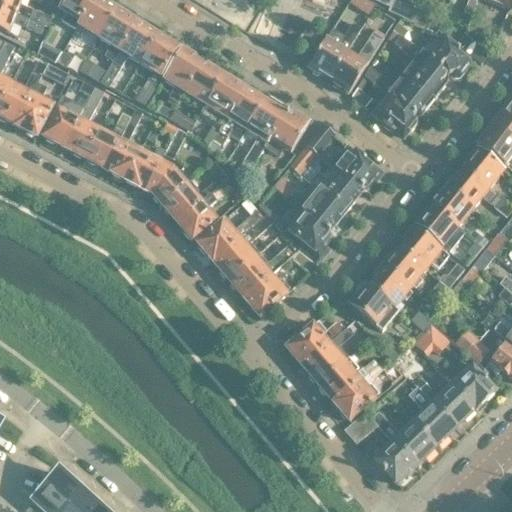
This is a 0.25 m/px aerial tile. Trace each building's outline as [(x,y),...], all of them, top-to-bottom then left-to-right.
[(0,0),(0,8),(45,26),(48,28),(52,19),(20,6),(22,0),(0,0)] [(48,0),(46,6),(55,10),(58,0),(48,0)] [(58,0),(55,10),(59,11),(57,13),(64,18),(61,23),(75,32),(94,0),(58,0)] [(94,0),(75,32),(67,44),(74,48),(85,32),(98,40),(115,13),(113,12),(114,9),(108,5),(104,6),(94,0)] [(371,0),(390,9),(393,0),(371,0)] [(477,2),(470,0),(468,0),(464,13),(471,16),(477,2)] [(511,0),(481,0),(509,11),(511,2),(511,0)] [(389,13),(413,24),(417,14),(393,2),(389,13)] [(45,26),(0,8),(0,31),(9,35),(13,24),(41,35),(45,26)] [(117,14),(115,13),(98,40),(110,48),(104,58),(112,63),(135,26),(127,20),(126,17),(120,13),(117,14)] [(431,20),(417,15),(413,26),(427,31),(431,20)] [(339,50),(325,41),(309,69),(311,70),(311,74),(316,77),(320,75),(329,81),(346,54),(365,24),(357,19),(339,50)] [(135,26),(112,63),(100,83),(108,89),(127,58),(139,66),(156,38),(155,37),(154,33),(149,30),(145,31),(135,26)] [(416,51),(402,40),(393,33),(388,41),(394,45),(393,45),(415,63),(405,76),(434,100),(445,87),(441,84),(447,76),(448,77),(425,59),(416,51)] [(346,54),(329,81),(331,82),(331,87),(335,90),(340,88),(346,91),(345,92),(345,95),(347,96),(349,95),(382,40),(373,34),(356,61),(346,54)] [(407,35),(402,40),(416,51),(421,44),(412,36),(410,38),(407,35)] [(481,66),(490,54),(469,37),(459,48),(481,66)] [(139,66),(152,74),(143,89),(138,90),(132,101),(144,106),(160,79),(177,51),(169,46),(168,42),(162,39),(159,39),(156,38),(139,66)] [(441,39),(425,59),(448,77),(452,76),(455,78),(460,72),(464,72),(468,67),(468,63),(469,61),(441,39)] [(5,44),(0,53),(0,104),(11,85),(0,78),(0,75),(14,49),(5,44)] [(184,54),(181,52),(163,81),(175,89),(168,101),(177,106),(180,101),(202,65),(193,60),(193,56),(187,53),(184,54)] [(84,59),(77,72),(99,84),(105,73),(84,59)] [(202,65),(180,101),(194,110),(198,103),(205,107),(222,78),(220,77),(219,74),(214,71),(212,71),(205,68),(207,65),(204,63),(203,66),(202,65)] [(23,91),(11,85),(0,104),(0,119),(15,127),(38,85),(46,69),(37,64),(23,91)] [(370,70),(365,78),(414,118),(420,110),(424,113),(434,100),(405,76),(394,89),(370,70)] [(225,80),(222,78),(205,107),(225,120),(243,91),(234,85),(233,82),(228,79),(225,80)] [(365,78),(353,96),(351,98),(373,116),(372,116),(392,132),(393,131),(403,139),(408,132),(412,132),(416,126),(416,121),(413,119),(414,118),(365,78)] [(91,98),(95,90),(83,83),(79,92),(91,98)] [(46,90),(38,85),(15,127),(37,139),(54,107),(41,100),(46,90)] [(91,98),(85,108),(63,149),(84,160),(99,131),(87,125),(104,94),(95,90),(91,98)] [(243,91),(225,120),(212,141),(222,146),(234,126),(246,133),(263,104),(262,103),(261,99),(256,96),(252,97),(243,91)] [(58,110),(42,138),(63,149),(85,108),(75,103),(74,106),(63,100),(58,110)] [(246,133),(256,140),(244,162),(253,168),(264,149),(265,149),(266,146),(284,117),(275,111),(274,107),(270,105),(266,106),(263,104),(246,133)] [(161,106),(156,114),(169,120),(173,113),(161,106)] [(511,109),(508,106),(492,126),(511,141),(511,109)] [(287,111),(284,117),(266,146),(265,149),(278,158),(283,149),(290,154),(308,124),(287,111)] [(135,112),(125,132),(104,171),(124,182),(140,152),(142,150),(128,143),(142,116),(135,112)] [(167,124),(163,132),(173,138),(177,130),(167,124)] [(511,157),(511,141),(492,126),(477,146),(505,167),(511,157)] [(101,127),(99,131),(84,160),(104,170),(103,171),(104,171),(125,132),(116,128),(113,133),(101,127)] [(317,157),(334,137),(323,128),(306,148),(316,155),(317,157)] [(178,131),(166,153),(145,193),(146,192),(152,195),(161,207),(190,182),(181,172),(183,170),(180,166),(173,162),(181,147),(191,153),(199,157),(205,146),(199,141),(187,135),(187,136),(178,131)] [(140,152),(124,182),(145,193),(166,153),(157,148),(152,158),(140,152)] [(316,155),(306,148),(289,169),(298,176),(316,155)] [(354,154),(348,149),(342,157),(338,153),(328,165),(336,171),(363,193),(368,193),(372,187),(371,182),(377,174),(383,178),(384,177),(355,153),(354,154)] [(464,169),(463,171),(488,192),(504,173),(476,151),(463,166),(464,169)] [(363,193),(336,171),(319,193),(346,214),(356,201),(353,198),(359,191),(362,194),(363,193)] [(456,176),(446,188),(473,211),(482,200),(506,219),(511,211),(488,192),(463,171),(458,178),(456,176)] [(285,199),(294,189),(281,179),(273,189),(285,199)] [(229,180),(218,189),(176,224),(192,243),(218,221),(209,211),(217,205),(216,204),(235,187),(229,180)] [(200,193),(190,182),(161,207),(176,224),(218,189),(213,183),(200,193)] [(257,191),(263,196),(269,188),(263,183),(257,191)] [(346,214),(319,193),(311,187),(300,201),(308,208),(303,214),(326,232),(332,224),(335,227),(346,214)] [(473,211),(446,188),(436,200),(435,200),(432,204),(435,207),(433,210),(457,230),(473,211)] [(258,208),(266,217),(273,225),(279,232),(281,234),(284,230),(285,225),(260,205),(258,208)] [(419,225),(417,228),(449,254),(464,235),(457,230),(433,210),(427,218),(422,218),(418,223),(419,225)] [(212,263),(263,219),(256,211),(233,232),(224,221),(196,245),(212,263)] [(326,232),(303,214),(287,233),(321,260),(322,259),(321,258),(321,259),(318,256),(331,240),(330,236),(326,232)] [(264,220),(263,219),(212,263),(228,282),(259,255),(250,244),(273,225),(266,217),(264,220)] [(448,258),(415,232),(413,234),(409,234),(405,239),(406,244),(400,251),(425,272),(431,266),(438,271),(448,258)] [(467,253),(474,259),(482,249),(474,243),(467,253)] [(259,255),(228,282),(244,300),(271,277),(290,260),(298,253),(300,249),(293,244),(288,248),(268,265),(259,255)] [(425,272),(400,251),(395,258),(392,255),(382,267),(410,291),(425,272)] [(473,267),(482,273),(494,258),(486,251),(473,267)] [(315,266),(298,253),(290,260),(308,274),(315,266)] [(374,282),(370,288),(369,289),(395,310),(395,309),(410,291),(382,267),(371,280),(374,282)] [(473,267),(460,282),(469,289),(483,274),(482,273),(473,267)] [(443,276),(438,282),(448,290),(453,284),(443,276)] [(271,277),(244,300),(260,319),(287,296),(271,277)] [(511,282),(505,277),(498,286),(504,290),(511,296),(511,282)] [(448,290),(438,282),(430,291),(439,300),(448,290)] [(469,289),(460,282),(448,297),(456,304),(469,289)] [(345,302),(345,303),(382,333),(399,312),(395,309),(395,310),(369,289),(370,288),(365,285),(363,288),(360,288),(347,304),(345,302)] [(511,296),(504,290),(498,297),(511,308),(511,296)] [(418,313),(411,322),(421,331),(429,322),(418,313)] [(511,334),(511,335),(488,317),(483,325),(493,333),(506,343),(511,348),(511,334)] [(342,325),(339,327),(336,323),(327,332),(334,340),(346,330),(342,325)] [(315,328),(313,326),(285,349),(302,368),(329,344),(323,337),(326,334),(318,325),(315,328)] [(334,340),(329,344),(302,368),(317,386),(348,360),(340,351),(337,354),(334,350),(351,335),(346,330),(334,340)] [(466,332),(455,346),(477,365),(489,352),(466,332)] [(379,335),(372,342),(394,363),(403,353),(391,342),(388,345),(379,335)] [(506,343),(489,364),(486,368),(497,377),(500,372),(511,381),(511,348),(506,343)] [(348,360),(317,386),(333,405),(377,367),(373,362),(363,370),(362,369),(358,372),(348,360)] [(476,412),(497,392),(472,366),(451,386),(476,412)] [(377,367),(333,405),(349,423),(379,397),(368,385),(382,373),(377,367)] [(420,380),(414,386),(417,388),(424,396),(430,391),(420,380)] [(439,394),(430,403),(456,430),(462,423),(462,422),(474,410),(476,412),(451,386),(441,396),(439,394)] [(412,424),(435,448),(448,436),(449,436),(456,430),(430,403),(424,396),(417,388),(408,397),(422,411),(423,413),(412,424)] [(377,427),(371,421),(366,414),(345,432),(356,445),(377,427)] [(400,432),(398,434),(378,414),(371,421),(377,427),(391,441),(416,468),(423,461),(422,461),(435,448),(412,424),(402,434),(400,432)] [(384,451),(371,464),(383,476),(385,475),(396,486),(408,474),(409,475),(416,468),(391,441),(382,449),(384,451)] [(34,504),(43,511),(63,511),(80,493),(79,493),(78,494),(70,487),(72,485),(60,475),(34,504)] [(63,511),(97,511),(99,511),(98,510),(97,511),(89,504),(90,503),(80,493),(63,511)]
